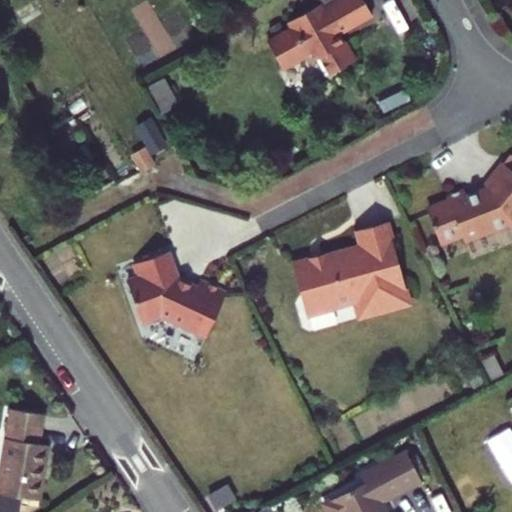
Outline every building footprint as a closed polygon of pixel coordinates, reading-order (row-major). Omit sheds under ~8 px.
[(310,0),(315,8),(296,19),(299,25),(275,39),(290,66),(313,53),(317,60),(327,55),(337,72),(364,57),(354,40),(350,42),(345,32),(344,30),(347,28),(348,30),(379,12),(372,0),(310,0)] [(150,90),(155,100),(173,90),(167,80),(150,90)] [(155,100),(165,118),(183,108),(173,90),(155,100)] [(170,164),(159,143),(141,153),(152,173),(170,164)] [(458,200),(436,209),(449,239),(470,230),(473,238),(511,222),(511,161),(511,160),(494,183),(496,184),(493,188),(488,190),(486,193),(476,197),(472,188),(456,195),(458,200)] [(320,255),(301,260),(316,315),(345,307),(344,305),(363,300),(367,316),(418,302),(396,220),(365,228),(369,243),(320,257),(320,255)] [(199,284),(197,285),(184,279),(173,252),(139,266),(144,279),(133,284),(150,323),(168,315),(169,317),(214,336),(233,290),(206,279),(203,286),(199,284)] [(5,491),(50,499),(59,445),(50,443),(55,413),(51,412),(33,409),(19,407),(5,491)] [(398,511),(391,498),(435,475),(419,445),(386,462),(389,469),(376,476),(334,498),(341,511),(398,511)] [(389,469),(386,462),(372,470),(376,476),(389,469)]
